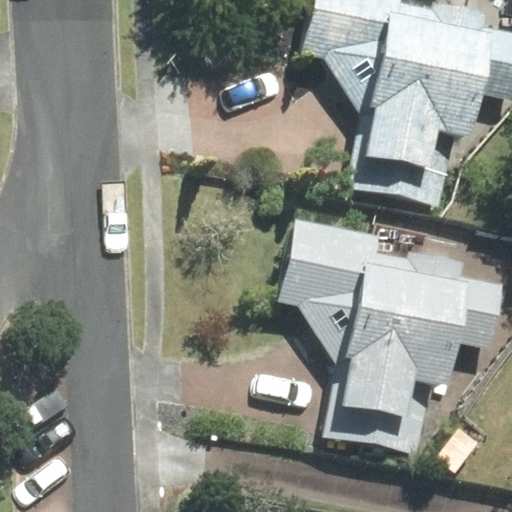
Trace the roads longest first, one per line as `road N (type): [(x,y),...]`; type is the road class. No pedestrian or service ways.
road 1 (residential): [(68,143),(94,324),(108,511)]
road 2 (residential): [(0,276),(68,143)]
road 3 (residential): [(68,143),(64,0)]
